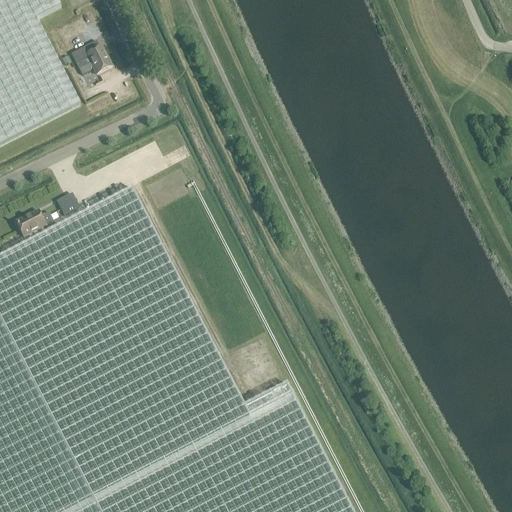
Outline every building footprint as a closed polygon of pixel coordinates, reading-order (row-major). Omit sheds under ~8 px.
[(57,0),(0,0),(0,146),(81,105),(37,20),(61,7),(57,0)] [(88,58),(97,75),(113,67),(108,57),(106,58),(100,48),(88,54),(85,48),(72,55),(76,64),(88,58)] [(0,511),(352,511),(288,385),(244,407),(135,188),(0,257),(0,511)] [(73,194),(58,202),(65,216),(79,208),(73,194)] [(54,223),(49,213),(42,217),(39,211),(16,223),(24,238),(46,227),(54,223)]
